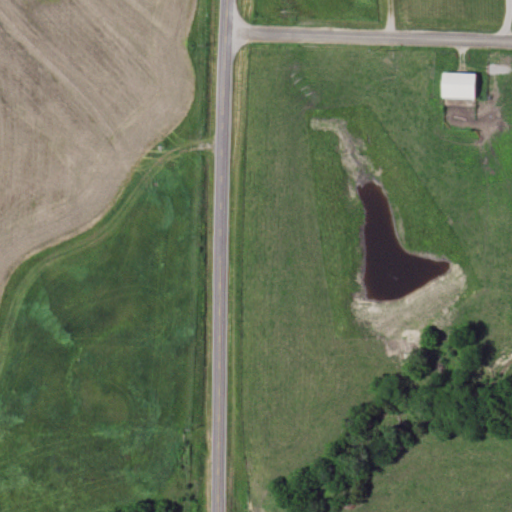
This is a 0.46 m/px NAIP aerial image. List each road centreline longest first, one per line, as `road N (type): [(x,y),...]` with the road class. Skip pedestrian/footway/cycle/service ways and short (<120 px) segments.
road 1 (tertiary): [(218,511),(226,32)]
road 2 (residential): [(511,40),(226,32)]
